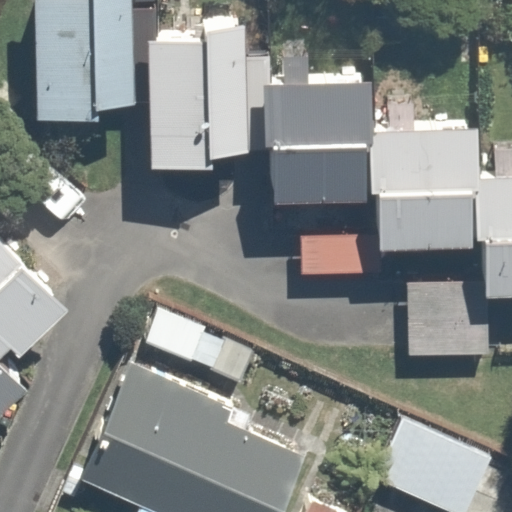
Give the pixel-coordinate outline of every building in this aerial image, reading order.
[(30,0),(32,97),(97,95),(97,92),(145,90),(147,145),(211,143),(211,140),(268,138),(269,180),(373,177),(373,225),(373,226),(379,226),(480,223),(481,271),(481,274),(486,273),(511,272),(511,139),(492,140),(492,154),(475,154),(474,105),(412,107),(412,92),(387,92),(387,107),(368,108),(367,59),(307,61),(306,46),(281,46),(282,61),(268,62),(268,44),(241,45),(241,3),(200,3),(200,15),(154,17),(153,0),(30,0)] [(0,391),(25,368),(0,342),(0,330),(6,325),(16,335),(65,289),(0,220),(0,391)] [(373,226),(373,225),(299,227),(300,262),(380,260),(379,226),(373,226)] [(481,274),(481,271),(404,272),(406,345),(487,343),(486,273),(481,274)] [(201,318),(156,299),(142,333),(189,353),(191,349),(208,356),(207,360),(237,373),(249,344),(199,323),(201,318)] [(127,353),(77,466),(100,477),(101,480),(111,485),(117,484),(138,494),(130,511),(133,511),(272,511),(304,444),(244,418),(250,406),(127,353)] [(490,446),(400,408),(370,469),(462,510),(471,489),(486,456),(490,446)] [(511,468),(486,456),(471,489),(499,501),(511,470),(511,468)] [(349,511),(351,510),(309,492),(299,511),(349,511)]
